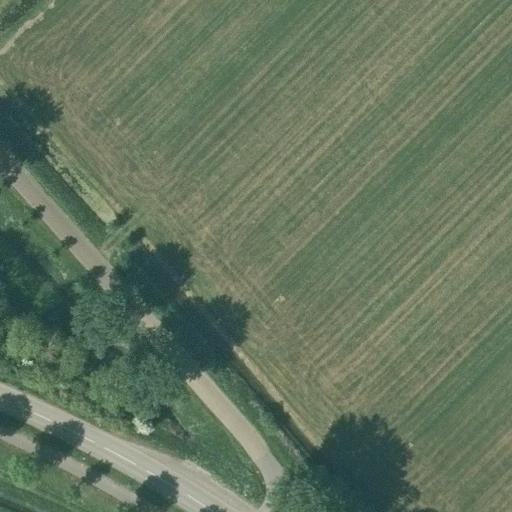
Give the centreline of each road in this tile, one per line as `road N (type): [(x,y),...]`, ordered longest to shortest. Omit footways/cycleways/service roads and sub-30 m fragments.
road 1 (unclassified): [(272,511),(277,486),(270,467),(0,160)]
road 2 (secondary): [(209,511),(129,461),(0,400)]
